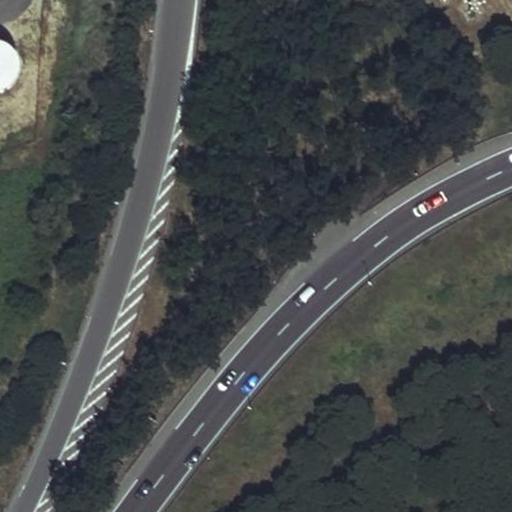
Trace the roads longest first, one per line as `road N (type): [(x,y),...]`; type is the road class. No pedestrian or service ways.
road 1 (motorway): [(175,0),(140,200),(87,361),(20,511)]
road 2 (motorway): [(511,166),(416,213),(325,286),(242,372),(134,511)]
